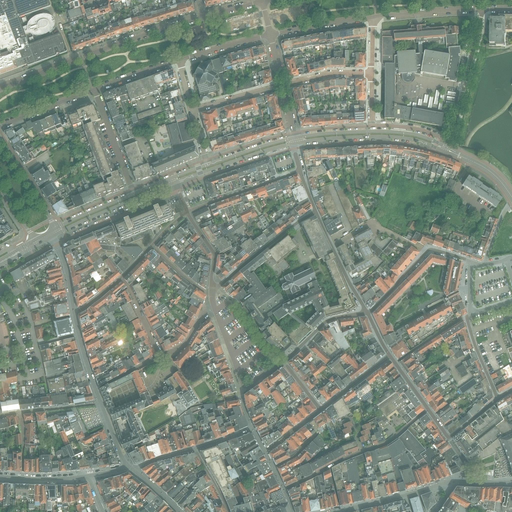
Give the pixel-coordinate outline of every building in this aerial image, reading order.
[(0,0),(0,50),(0,51),(6,49),(8,53),(0,56),(0,74),(27,65),(27,66),(56,56),(56,54),(59,53),(59,55),(67,52),(65,47),(64,44),(63,41),(63,42),(60,34),(53,36),(53,37),(53,36),(49,37),(50,38),(49,38),(42,40),(41,36),(44,35),(46,34),(49,32),(51,30),(53,28),(54,27),(54,25),(55,24),(55,22),(55,21),(53,22),(53,20),(54,20),(54,19),(53,18),(51,17),(50,16),(48,15),(45,15),(43,15),(40,15),(37,16),(34,18),(33,13),(39,11),(39,10),(40,10),(43,9),(50,7),(50,6),(47,0),(11,0),(8,1),(8,0),(7,0),(0,0)] [(83,6),(80,0),(79,0),(69,4),(70,7),(69,8),(69,9),(65,10),(66,12),(68,12),(83,6)] [(117,8),(114,0),(107,0),(109,3),(110,5),(113,4),(115,9),(117,8)] [(180,0),(181,4),(180,4),(177,5),(179,15),(180,15),(182,15),(182,14),(184,13),(187,12),(184,1),(183,0),(180,0)] [(194,11),(190,0),(187,0),(188,0),(184,1),(187,12),(188,12),(189,13),(191,12),(191,11),(194,11)] [(177,5),(175,1),(173,1),(173,4),(170,5),(173,17),(174,17),(175,17),(176,16),(179,15),(177,5)] [(149,8),(147,2),(145,3),(147,13),(143,14),(146,25),(148,25),(149,25),(150,25),(150,24),(153,23),(150,12),(149,8)] [(170,5),(168,2),(166,2),(167,8),(166,7),(163,8),(166,19),(167,19),(168,19),(169,19),(169,18),(173,17),(170,5)] [(110,5),(109,3),(103,5),(106,14),(109,13),(109,14),(110,14),(111,17),(113,16),(112,13),(110,5)] [(106,14),(103,5),(97,7),(102,20),(104,20),(103,17),(103,16),(103,15),(106,14)] [(142,10),(140,5),(138,6),(140,11),(140,13),(141,13),(141,14),(137,16),(140,27),(141,27),(142,27),(144,27),(144,26),(146,25),(143,14),(142,10)] [(161,11),(157,12),(160,21),(161,21),(162,21),(163,21),(163,20),(166,19),(163,8),(162,5),(159,6),(161,11)] [(85,11),(83,6),(68,12),(68,13),(67,14),(69,18),(67,18),(69,24),(70,24),(79,21),(79,19),(81,19),(83,18),(86,17),(85,11)] [(102,20),(97,7),(91,9),(94,18),(97,17),(98,18),(99,21),(102,20)] [(94,18),(91,9),(85,11),(86,17),(83,18),(85,22),(90,25),(91,23),(91,21),(91,19),(94,18)] [(154,10),(150,12),(153,23),(154,23),(155,23),(156,23),(157,22),(160,21),(157,12),(156,9),(154,9),(154,10)] [(132,11),(134,17),(130,18),(134,29),(135,29),(136,30),(137,29),(138,28),(140,27),(137,16),(135,10),(132,11)] [(128,20),(124,21),(128,31),(129,32),(131,31),(131,30),(134,29),(130,18),(129,15),(127,16),(128,20)] [(511,18),(506,18),(506,16),(499,16),(499,18),(493,18),(493,19),(490,19),(490,27),(491,27),(491,30),(490,30),(490,43),(489,43),(489,46),(505,46),(505,31),(511,31),(511,18)] [(123,21),(118,23),(121,33),(122,33),(123,34),(124,33),(124,32),(128,31),(124,21),(123,18),(121,18),(122,21),(123,20),(123,21)] [(107,28),(103,29),(106,38),(107,38),(108,39),(109,38),(111,37),(115,36),(111,22),(110,21),(107,22),(109,27),(107,28)] [(113,25),(112,22),(111,22),(115,36),(115,35),(116,36),(118,35),(121,33),(118,23),(113,25)] [(458,34),(458,29),(457,29),(457,27),(452,27),(449,27),(443,27),(442,27),(442,28),(426,29),(425,25),(423,25),(420,25),(419,26),(417,27),(416,25),(411,26),(411,30),(395,31),(394,31),(382,32),(382,64),(384,64),(384,119),(394,119),(394,118),(441,127),(443,114),(406,107),(396,105),(394,105),(394,70),(396,70),(396,71),(398,71),(398,74),(402,74),(402,76),(403,78),(403,79),(404,81),(405,81),(406,82),(407,82),(408,82),(409,82),(410,81),(411,80),(412,79),(412,78),(412,76),(412,75),(412,73),(414,73),(414,74),(420,75),(421,73),(445,77),(445,79),(448,79),(448,81),(456,82),(460,57),(458,57),(458,55),(460,55),(459,47),(458,47),(457,34),(458,34)] [(92,33),(88,35),(91,44),(92,44),(93,44),(94,44),(95,43),(98,42),(95,32),(93,27),(90,29),(92,33)] [(366,39),(366,27),(362,28),(361,28),(360,27),(359,28),(359,29),(358,29),(359,40),(360,40),(366,39)] [(352,29),(351,30),(353,41),(357,40),(358,43),(360,42),(360,40),(359,40),(358,29),(355,29),(354,29),(354,28),(353,29),(352,29)] [(106,38),(103,29),(95,32),(98,42),(99,41),(99,42),(101,41),(106,38)] [(86,36),(82,37),(85,46),(86,46),(87,46),(88,46),(89,45),(91,44),(88,35),(87,30),(84,31),(86,36)] [(339,31),(338,31),(340,43),(346,42),(345,31),(342,31),(341,30),(340,30),(340,31),(339,31)] [(334,32),(331,32),(333,44),(340,43),(338,31),(337,32),(336,31),(335,31),(334,32)] [(79,38),(76,39),(79,49),(80,48),(81,49),(82,48),(82,47),(85,46),(82,37),(80,32),(78,33),(79,38)] [(329,32),(328,33),(324,34),(326,45),(326,48),(329,48),(329,46),(328,46),(328,45),(333,44),(331,32),(330,32),(329,32)] [(74,34),(73,33),(71,34),(72,37),(68,38),(70,41),(73,51),(74,51),(76,50),(79,49),(76,39),(74,34)] [(320,34),(317,35),(319,46),(326,45),(324,34),(323,34),(323,33),(322,33),(321,34),(320,34)] [(313,35),(310,36),(312,46),(314,46),(314,47),(319,47),(319,46),(317,35),(316,35),(316,34),(313,34),(313,35)] [(306,37),(304,37),(305,47),(308,47),(308,48),(313,48),(312,46),(310,36),(309,35),(307,36),(306,37)] [(300,38),(297,38),(299,49),(301,48),(301,50),(306,49),(305,47),(304,37),(303,37),(302,36),(300,37),(300,38)] [(291,39),(291,40),(293,51),(297,51),(297,49),(299,49),(297,38),(295,39),(293,38),(291,39)] [(287,40),(284,41),(282,41),(281,43),(283,53),(293,51),(291,40),(290,40),(289,39),(287,39),(287,40)] [(257,47),(260,58),(264,57),(265,62),(268,61),(264,47),(263,46),(261,47),(260,46),(258,47),(257,47)] [(253,48),(250,49),(254,63),(253,63),(254,66),(258,65),(257,61),(260,60),(260,58),(257,47),(256,48),(255,47),(254,48),(253,48)] [(254,63),(250,49),(249,50),(248,49),(247,50),(246,50),(243,51),(246,63),(247,66),(249,65),(248,62),(249,62),(250,64),(253,63),(254,63)] [(246,63),(243,51),(242,51),(241,51),(240,52),(239,52),(236,53),(240,68),(242,68),(241,64),(246,63)] [(240,68),(236,53),(232,54),(231,54),(230,54),(229,55),(228,55),(232,67),(237,66),(237,69),(240,68)] [(232,67),(228,55),(227,55),(226,55),(225,55),(224,56),(219,57),(220,58),(223,69),(224,71),(227,70),(227,68),(232,67)] [(294,57),(289,58),(285,59),(286,65),(296,63),(301,62),(306,61),(305,58),(301,59),(295,60),(294,57)] [(223,69),(220,58),(215,60),(215,59),(214,59),(214,60),(212,61),(212,60),(211,60),(211,61),(204,63),(202,62),(202,61),(200,62),(199,64),(200,65),(194,74),(193,74),(192,76),(193,78),(193,77),(195,78),(197,86),(196,86),(196,87),(197,87),(198,87),(198,89),(197,89),(198,90),(201,101),(212,98),(211,94),(214,93),(214,92),(218,91),(219,89),(218,86),(215,85),(216,83),(216,84),(218,79),(217,79),(219,75),(219,74),(224,72),(224,71),(223,69)] [(309,62),(308,58),(305,59),(305,58),(306,61),(309,73),(314,72),(312,61),(309,62)] [(314,58),(311,59),(312,61),(314,72),(320,70),(318,62),(316,63),(314,58)] [(296,66),(296,63),(286,65),(288,72),(297,69),(302,68),(301,65),(296,66)] [(173,70),(166,72),(171,88),(172,92),(173,91),(175,91),(173,86),(173,84),(177,83),(176,81),(175,74),(174,71),(173,70)] [(271,76),(270,70),(264,71),(258,73),(256,74),(252,75),(252,76),(255,76),(256,77),(261,75),(262,78),(271,76)] [(171,88),(166,72),(160,74),(163,84),(166,83),(168,89),(171,88)] [(163,84),(160,74),(153,77),(158,91),(158,92),(161,91),(159,85),(163,84)] [(260,82),(261,85),(272,82),(273,81),(271,76),(262,78),(263,82),(260,82)] [(158,91),(153,77),(143,80),(145,85),(148,95),(158,91)] [(143,80),(133,83),(138,98),(148,95),(143,80)] [(325,90),(323,82),(317,83),(320,93),(320,97),(323,96),(326,95),(325,90)] [(125,86),(128,94),(130,101),(138,98),(133,83),(125,86)] [(320,93),(317,83),(311,85),(312,86),(314,94),(315,98),(318,97),(317,94),(320,93)] [(312,86),(311,85),(293,89),(292,90),(293,95),(303,93),(303,89),(308,88),(307,87),(312,86)] [(128,94),(125,86),(123,87),(119,88),(124,102),(126,101),(124,96),(128,94)] [(124,102),(119,88),(115,90),(113,90),(115,97),(116,99),(119,97),(121,103),(125,114),(128,113),(127,111),(124,102)] [(451,89),(450,97),(458,99),(458,95),(456,95),(457,90),(451,89)] [(115,97),(113,90),(104,93),(103,95),(105,100),(110,99),(115,97)] [(169,99),(180,96),(180,95),(180,93),(179,93),(178,90),(175,91),(173,91),(172,92),(161,95),(162,98),(167,96),(168,100),(170,99),(169,99)] [(308,92),(303,93),(293,95),(295,101),(305,99),(304,95),(308,94),(308,92)] [(275,94),(264,97),(266,102),(267,102),(277,100),(276,95),(275,94)] [(172,105),(182,102),(181,101),(182,100),(181,99),(180,96),(169,99),(170,99),(170,101),(171,101),(172,105)] [(311,100),(311,98),(309,98),(305,99),(295,101),(296,107),(306,105),(305,101),(310,100),(311,100)] [(257,105),(255,99),(222,109),(220,109),(216,110),(201,114),(207,133),(213,131),(217,129),(216,124),(215,119),(218,118),(218,116),(220,116),(221,120),(223,126),(230,124),(228,118),(230,118),(251,112),(254,111),(258,110),(257,105)] [(277,100),(267,102),(268,105),(266,105),(267,108),(269,108),(278,105),(278,104),(278,103),(277,100)] [(116,105),(114,101),(110,102),(107,104),(109,111),(116,108),(115,105),(116,105)] [(359,111),(359,112),(365,112),(365,101),(359,101),(360,106),(354,106),(353,106),(353,109),(354,111),(359,111)] [(171,112),(183,108),(183,107),(183,106),(182,105),(182,102),(172,105),(171,105),(163,107),(164,110),(170,108),(171,112)] [(92,104),(84,107),(76,110),(81,123),(82,127),(95,122),(100,120),(97,112),(95,112),(92,104)] [(310,112),(310,110),(309,104),(306,105),(296,107),(298,116),(305,115),(304,114),(308,113),(310,113),(310,112)] [(278,107),(278,105),(269,108),(269,112),(267,112),(268,115),(270,114),(271,114),(280,112),(279,109),(279,108),(279,107),(278,107)] [(117,108),(116,108),(109,111),(112,118),(119,116),(118,112),(119,112),(117,108)] [(170,119),(178,116),(185,114),(183,108),(171,112),(168,112),(168,113),(169,115),(170,119)] [(81,123),(76,110),(67,113),(68,114),(66,115),(68,121),(70,120),(72,127),(81,123)] [(359,112),(359,111),(354,111),(355,123),(363,123),(364,123),(365,122),(365,121),(365,112),(359,112)] [(280,113),(280,112),(271,114),(272,117),(268,118),(269,121),(281,118),(281,116),(280,115),(281,115),(280,113)] [(57,114),(51,116),(56,129),(62,127),(62,126),(58,116),(57,114)] [(62,114),(58,116),(62,126),(66,125),(66,126),(68,125),(66,121),(68,121),(66,115),(64,115),(62,116),(62,114)] [(176,122),(177,123),(187,120),(185,114),(178,116),(170,119),(171,121),(175,120),(176,122)] [(121,115),(119,116),(112,118),(114,124),(115,124),(123,121),(121,115)] [(47,118),(45,119),(50,131),(56,129),(51,116),(51,117),(51,116),(50,116),(49,116),(48,116),(47,116),(47,117),(47,118)] [(50,131),(45,119),(39,121),(44,134),(50,131)] [(125,120),(123,121),(115,124),(116,126),(115,126),(115,127),(116,127),(116,128),(116,129),(117,129),(127,126),(125,120)] [(187,120),(177,123),(166,126),(171,144),(178,142),(179,144),(187,142),(187,144),(192,142),(192,140),(193,140),(187,120)] [(262,120),(259,121),(264,137),(269,135),(267,128),(267,125),(264,126),(262,120)] [(274,122),(275,124),(271,125),(271,127),(267,128),(269,135),(278,133),(284,131),(284,130),(282,120),(274,122)] [(33,123),(33,121),(20,126),(25,132),(33,127),(37,133),(38,132),(39,135),(44,134),(39,121),(35,123),(35,122),(33,123)] [(264,137),(259,121),(256,122),(257,126),(255,126),(255,129),(258,139),(264,137)] [(114,173),(110,162),(95,122),(82,127),(101,177),(114,173)] [(250,122),(248,123),(248,125),(253,140),(258,139),(255,129),(253,130),(251,124),(250,122)] [(239,127),(238,123),(235,124),(237,128),(241,144),(247,142),(243,130),(240,131),(239,127)] [(253,140),(248,125),(245,126),(246,129),(243,130),(247,142),(253,140)] [(25,132),(20,126),(12,129),(4,132),(4,134),(9,140),(20,134),(25,132)] [(129,132),(129,131),(127,126),(117,129),(118,132),(117,132),(118,133),(118,134),(118,135),(119,135),(129,132)] [(241,144),(237,128),(234,129),(235,133),(232,134),(236,146),(241,144)] [(227,136),(230,147),(236,146),(232,134),(229,135),(228,131),(227,129),(225,130),(226,133),(226,135),(227,136)] [(131,131),(129,131),(129,132),(119,135),(119,136),(119,137),(119,138),(120,138),(120,139),(121,138),(122,142),(130,139),(134,137),(133,135),(132,135),(131,131)] [(214,135),(213,131),(207,133),(212,151),(213,152),(219,151),(216,141),(214,135)] [(21,135),(20,134),(9,140),(13,147),(24,140),(22,137),(20,138),(19,136),(21,135)] [(230,147),(227,136),(221,138),(224,149),(230,147)] [(219,140),(216,141),(219,151),(224,149),(221,138),(218,139),(219,140)] [(26,144),(24,140),(13,147),(17,153),(28,146),(27,146),(25,147),(24,145),(26,144)] [(137,180),(138,182),(153,176),(151,171),(148,164),(143,166),(135,143),(124,147),(123,147),(124,150),(125,150),(126,153),(125,153),(126,156),(127,156),(128,159),(127,159),(128,162),(129,161),(130,164),(129,165),(131,167),(133,172),(133,173),(136,181),(137,180)] [(30,145),(28,146),(17,153),(21,159),(32,152),(30,149),(32,148),(30,145)] [(370,166),(369,146),(367,146),(363,147),(364,157),(364,158),(367,158),(367,165),(367,169),(371,169),(370,166)] [(386,146),(383,146),(383,166),(382,166),(382,168),(388,168),(388,165),(390,146),(386,146)] [(391,146),(390,146),(388,165),(390,165),(391,162),(394,162),(394,159),(396,159),(397,147),(395,147),(394,147),(394,146),(392,146),(392,147),(391,147),(391,146)] [(154,170),(151,171),(153,176),(198,157),(196,147),(191,149),(162,160),(159,162),(152,165),(151,165),(152,168),(153,168),(154,170)] [(356,147),(349,148),(350,157),(354,157),(354,168),(357,168),(357,161),(357,157),(356,147)] [(407,148),(403,147),(401,159),(404,160),(403,166),(403,169),(406,169),(407,166),(408,158),(410,148),(409,148),(409,149),(407,148)] [(350,157),(349,148),(346,148),(342,148),(343,158),(346,157),(347,168),(351,168),(350,157)] [(414,149),(410,148),(408,158),(411,159),(410,167),(413,168),(415,159),(414,159),(416,150),(414,150),(414,149)] [(326,155),(326,149),(320,150),(321,161),(327,160),(327,162),(322,164),(320,165),(320,167),(320,170),(321,170),(322,171),(322,174),(326,172),(329,171),(333,179),(338,177),(328,160),(326,155)] [(336,159),(335,149),(330,149),(330,150),(328,150),(328,149),(326,149),(326,155),(328,160),(332,160),(332,159),(336,159)] [(421,151),(416,150),(414,159),(415,159),(417,160),(416,169),(419,170),(421,161),(423,151),(423,152),(420,151),(421,151)] [(427,152),(423,151),(421,161),(424,162),(422,170),(425,171),(430,153),(429,153),(427,153),(427,152)] [(35,158),(32,152),(21,159),(25,165),(29,162),(35,158)] [(430,153),(425,171),(428,172),(430,164),(433,165),(436,155),(432,154),(430,154),(430,153)] [(436,155),(433,165),(431,175),(434,176),(437,166),(439,166),(439,167),(442,157),(438,156),(436,155)] [(443,157),(442,157),(439,167),(439,166),(435,178),(438,179),(439,175),(440,175),(442,168),(445,169),(449,159),(445,158),(442,157),(443,157)] [(269,159),(264,161),(267,170),(268,170),(267,169),(273,167),(271,160),(269,159)] [(455,162),(449,159),(445,169),(442,176),(445,177),(447,173),(451,174),(452,172),(453,170),(452,169),(455,162)] [(267,170),(264,161),(259,163),(262,172),(265,179),(266,179),(265,175),(266,175),(264,171),(267,170)] [(455,162),(452,169),(453,170),(458,172),(459,170),(461,165),(455,163),(455,162)] [(262,172),(259,163),(254,164),(257,173),(260,181),(262,180),(261,176),(260,172),(262,172)] [(257,173),(254,164),(247,167),(250,174),(254,173),(255,175),(254,176),(256,182),(260,181),(257,173)] [(46,166),(36,173),(32,176),(39,187),(43,184),(51,178),(53,181),(57,179),(55,176),(54,173),(50,176),(48,174),(50,173),(46,166)] [(270,176),(270,177),(274,176),(275,174),(273,167),(267,169),(268,170),(269,173),(266,174),(267,177),(270,176)] [(320,170),(320,167),(316,167),(313,168),(312,168),(312,171),(307,172),(308,178),(313,177),(315,176),(317,176),(318,176),(322,174),(322,171),(321,170),(320,170)] [(245,176),(242,168),(236,170),(239,179),(240,182),(242,187),(244,187),(241,177),(244,176),(245,176)] [(239,179),(236,170),(231,172),(236,189),(242,187),(240,182),(237,183),(236,180),(239,179)] [(102,182),(107,195),(112,193),(119,190),(124,188),(120,180),(122,179),(121,179),(120,175),(121,175),(119,171),(114,173),(101,177),(103,182),(102,182)] [(236,189),(231,172),(226,174),(229,182),(231,182),(232,186),(233,191),(236,189)] [(229,182),(226,174),(221,175),(224,184),(225,188),(227,193),(232,191),(230,187),(228,187),(226,183),(229,182)] [(224,184),(221,175),(216,177),(218,184),(219,188),(220,190),(221,195),(227,193),(225,188),(223,189),(223,188),(222,188),(221,185),(224,184)] [(293,176),(292,177),(295,185),(296,185),(296,186),(291,188),(292,190),(302,185),(298,176),(297,175),(293,177),(293,176)] [(218,184),(216,177),(206,180),(205,182),(207,188),(214,186),(214,184),(216,183),(217,184),(218,184)] [(295,185),(292,177),(287,179),(290,187),(291,188),(296,186),(296,185),(295,185)] [(316,189),(313,177),(308,178),(311,190),(316,189)] [(462,185),(479,197),(485,188),(481,185),(472,179),(468,177),(462,185)] [(86,183),(84,179),(82,180),(83,184),(85,190),(86,192),(90,202),(98,199),(92,186),(88,188),(86,183)] [(283,192),(279,181),(273,183),(276,193),(277,193),(277,196),(283,194),(283,192)] [(99,197),(100,198),(100,197),(101,197),(105,195),(105,196),(107,195),(102,182),(94,186),(98,198),(99,197)] [(53,183),(45,188),(41,190),(47,199),(52,195),(65,188),(64,186),(58,190),(53,183)] [(80,185),(79,183),(75,184),(76,187),(78,191),(84,205),(90,202),(86,192),(85,190),(82,191),(80,185)] [(68,185),(65,187),(66,190),(67,192),(58,198),(57,196),(54,198),(52,195),(47,199),(52,207),(62,201),(70,196),(68,193),(71,192),(68,185)] [(216,185),(214,186),(207,188),(208,193),(217,190),(220,190),(219,188),(217,189),(216,185)] [(308,198),(302,185),(292,190),(295,200),(297,199),(299,202),(308,198)] [(383,185),(379,196),(385,198),(388,186),(383,185)] [(267,196),(264,187),(259,188),(263,197),(263,198),(268,197),(268,196),(267,196)] [(488,190),(485,188),(479,197),(495,208),(501,199),(497,197),(498,196),(489,190),(488,190)] [(317,192),(316,189),(311,190),(313,198),(317,197),(318,197),(318,195),(321,194),(321,191),(317,192)] [(258,199),(255,190),(249,192),(253,201),(258,199)] [(72,195),(71,192),(68,193),(70,196),(72,202),(75,208),(84,205),(78,191),(73,193),(75,196),(74,197),(73,195),(72,195)] [(253,201),(249,192),(244,194),(247,203),(249,202),(249,203),(251,206),(253,204),(251,201),(253,201)] [(247,203),(244,194),(239,195),(242,203),(243,203),(244,205),(249,203),(249,202),(247,203)] [(323,198),(321,194),(318,195),(318,197),(317,197),(313,198),(315,203),(319,202),(320,201),(322,201),(321,198),(323,198)] [(242,203),(239,195),(234,197),(240,213),(243,212),(240,204),(242,203)] [(240,213),(234,197),(230,199),(232,206),(235,205),(238,214),(239,214),(240,213)] [(309,202),(308,198),(299,202),(297,203),(298,204),(302,207),(309,202)] [(232,206),(230,199),(225,200),(227,208),(230,215),(231,214),(231,213),(232,213),(231,210),(233,209),(232,206)] [(227,208),(225,200),(220,202),(224,213),(224,212),(226,212),(228,216),(230,220),(232,219),(230,215),(227,208)] [(66,207),(62,201),(52,207),(57,216),(75,208),(72,202),(70,203),(67,206),(66,207)] [(321,204),(320,201),(319,202),(315,203),(322,217),(324,222),(327,220),(329,219),(325,210),(321,204)] [(224,213),(220,202),(215,204),(218,211),(218,212),(219,214),(223,213),(223,214),(224,213)] [(312,208),(309,202),(302,207),(306,212),(312,208)] [(293,208),(290,203),(288,204),(292,211),(289,213),(290,214),(295,220),(300,217),(293,208)] [(218,211),(215,204),(209,206),(209,207),(213,215),(218,212),(218,211)] [(302,207),(298,204),(293,208),(300,217),(306,212),(302,207)] [(168,205),(168,207),(159,210),(157,206),(153,207),(155,212),(142,217),(147,229),(173,218),(168,205)] [(364,217),(359,207),(352,210),(359,225),(363,223),(362,220),(365,218),(364,217)] [(239,215),(245,226),(249,223),(247,220),(257,215),(252,208),(239,215)] [(0,240),(8,234),(11,232),(12,230),(10,227),(10,226),(5,218),(6,217),(5,216),(0,209),(0,240)] [(280,219),(275,213),(269,216),(271,219),(273,219),(272,217),(273,216),(274,217),(278,221),(274,223),(281,231),(286,227),(281,221),(280,219)] [(295,220),(290,214),(286,217),(291,224),(295,220)] [(261,332),(266,329),(266,330),(261,334),(265,341),(276,349),(279,351),(284,358),(299,345),(298,343),(312,330),(313,331),(323,321),(326,318),(349,313),(357,307),(352,299),(350,295),(335,258),(334,258),(333,254),(333,253),(315,216),(310,219),(309,219),(306,221),(301,223),(312,247),(311,247),(314,254),(315,253),(318,260),(324,257),(326,262),(325,262),(341,299),(338,300),(338,301),(327,305),(321,292),(323,291),(321,286),(319,288),(315,280),(316,279),(316,278),(315,278),(314,276),(315,276),(314,275),(315,275),(313,272),(312,272),(311,269),(312,269),(311,269),(311,268),(310,268),(310,269),(308,270),(307,270),(307,271),(305,272),(304,271),(303,268),(291,274),(285,277),(284,276),(283,277),(280,279),(282,285),(282,287),(283,290),(286,290),(290,299),(285,302),(282,297),(279,292),(276,294),(271,287),(266,290),(253,272),(264,262),(277,278),(290,267),(283,259),(297,247),(296,246),(298,244),(294,239),(291,240),(288,236),(269,251),(267,249),(239,272),(243,277),(248,282),(252,288),(247,292),(248,294),(246,295),(242,289),(242,290),(233,299),(237,301),(239,303),(240,302),(243,307),(245,306),(251,314),(250,315),(251,315),(249,316),(251,319),(252,318),(253,318),(254,318),(260,326),(258,328),(261,332)] [(147,229),(142,217),(130,222),(128,218),(123,220),(125,224),(118,227),(118,226),(116,227),(120,238),(121,239),(147,229)] [(291,224),(286,217),(281,221),(286,227),(291,224)] [(498,220),(489,217),(487,222),(496,225),(498,220)] [(330,218),(329,219),(327,220),(324,222),(326,227),(333,222),(338,220),(338,218),(333,221),(332,219),(332,220),(330,218)] [(338,220),(333,222),(326,227),(328,232),(335,228),(334,225),(339,222),(338,220)] [(260,221),(258,222),(261,226),(260,226),(264,231),(262,233),(262,234),(263,233),(268,241),(272,238),(264,227),(262,223),(260,221)] [(387,229),(386,229),(394,233),(398,235),(401,231),(401,230),(400,229),(403,225),(402,224),(397,221),(395,226),(390,224),(387,229)] [(407,227),(415,232),(419,225),(411,221),(407,227)] [(188,222),(187,222),(181,227),(187,234),(189,232),(192,236),(196,233),(188,222)] [(270,227),(267,222),(265,223),(266,225),(264,227),(272,238),(277,235),(270,227)] [(281,231),(274,223),(270,227),(277,235),(281,231)] [(215,226),(214,224),(212,225),(202,229),(201,229),(206,235),(214,231),(212,228),(215,227),(215,226)] [(224,224),(218,227),(216,229),(218,233),(217,233),(221,238),(223,237),(227,235),(231,233),(232,232),(234,231),(235,231),(231,226),(230,226),(226,229),(224,224)] [(342,224),(335,228),(328,232),(330,236),(345,228),(343,225),(342,224)] [(433,224),(431,231),(438,234),(441,227),(433,224)] [(98,231),(94,233),(97,239),(100,245),(119,246),(120,247),(121,239),(120,238),(118,239),(115,230),(113,225),(98,231)] [(177,230),(184,237),(187,234),(181,227),(180,227),(177,230)] [(374,238),(370,229),(365,232),(365,233),(363,235),(362,234),(362,235),(359,236),(359,235),(354,238),(357,245),(356,246),(355,248),(356,251),(358,250),(360,253),(361,255),(361,256),(362,255),(363,257),(362,257),(364,261),(368,259),(372,257),(364,243),(361,244),(361,243),(371,238),(372,239),(374,238)] [(184,237),(177,230),(172,234),(179,241),(184,237)] [(215,234),(214,231),(206,235),(208,239),(215,234)] [(416,232),(414,235),(409,233),(406,238),(404,237),(404,238),(415,244),(417,242),(421,235),(422,232),(420,231),(418,233),(416,232)] [(97,239),(94,233),(80,238),(81,238),(80,238),(80,239),(78,239),(78,240),(80,246),(85,244),(97,239)] [(175,238),(169,233),(166,235),(172,241),(171,242),(173,244),(174,242),(172,241),(175,238)] [(199,238),(196,233),(192,236),(187,241),(186,241),(190,245),(185,250),(187,252),(188,251),(191,248),(195,244),(194,243),(199,238)] [(221,238),(217,233),(215,234),(208,239),(211,244),(221,238)] [(237,243),(231,233),(227,235),(230,240),(231,239),(234,245),(237,243)] [(263,233),(262,234),(257,238),(263,245),(268,241),(263,233)] [(172,241),(166,235),(163,239),(165,240),(167,242),(169,244),(171,242),(172,241)] [(426,237),(421,235),(417,242),(424,246),(426,243),(432,245),(434,239),(426,236),(426,237)] [(436,235),(434,239),(432,245),(442,248),(444,242),(441,241),(443,238),(436,235)] [(452,235),(450,235),(448,241),(444,240),(444,242),(442,248),(447,250),(450,242),(452,235)] [(224,240),(223,237),(221,238),(211,244),(212,244),(214,246),(215,245),(215,247),(214,247),(215,247),(217,249),(217,248),(218,249),(217,250),(218,250),(219,251),(218,251),(219,254),(220,253),(221,254),(225,252),(225,251),(231,247),(230,244),(231,244),(231,243),(231,242),(230,242),(229,242),(226,238),(224,240)] [(240,246),(249,256),(255,251),(255,252),(258,249),(252,242),(250,239),(248,241),(246,239),(245,240),(243,238),(240,241),(242,243),(241,244),(242,245),(240,246)] [(263,245),(257,238),(256,238),(257,238),(252,242),(258,249),(263,245)] [(376,240),(374,238),(372,239),(367,245),(369,249),(370,248),(374,243),(376,240)] [(95,252),(98,250),(102,248),(100,245),(97,239),(85,244),(91,255),(95,252)] [(203,243),(200,239),(195,244),(191,248),(193,251),(194,251),(203,243)] [(456,240),(453,239),(452,242),(450,242),(447,250),(451,252),(454,243),(454,244),(456,240)] [(80,246),(78,240),(65,245),(64,247),(64,252),(77,247),(80,246)] [(167,242),(165,240),(163,242),(161,241),(156,247),(159,250),(167,242)] [(489,244),(480,240),(478,245),(480,246),(487,248),(489,244)] [(392,241),(387,246),(392,250),(397,245),(392,241)] [(460,242),(458,241),(457,244),(454,244),(454,243),(451,252),(457,253),(460,243),(460,242)] [(169,244),(167,242),(159,250),(165,255),(170,250),(166,247),(169,244)] [(206,247),(203,243),(194,251),(196,255),(206,247)] [(374,243),(370,248),(374,252),(378,247),(374,243)] [(82,257),(83,260),(84,260),(91,255),(85,244),(80,246),(85,255),(82,257)] [(347,251),(344,244),(337,248),(340,254),(347,251)] [(470,245),(469,244),(468,248),(464,247),(462,255),(466,257),(470,248),(469,247),(470,245)] [(119,246),(100,245),(102,248),(105,253),(108,251),(115,252),(117,254),(116,254),(122,260),(129,267),(135,261),(128,254),(119,246)] [(85,255),(80,246),(77,247),(64,252),(65,252),(65,253),(65,256),(65,257),(67,260),(67,261),(68,263),(68,264),(78,259),(82,257),(85,255)] [(126,247),(120,247),(119,246),(128,254),(135,261),(143,251),(139,247),(126,247)] [(249,256),(240,246),(242,249),(239,251),(236,247),(234,248),(238,254),(239,253),(245,260),(249,256)] [(382,252),(387,256),(392,250),(387,246),(383,251),(382,252)] [(210,253),(206,247),(196,255),(198,256),(200,256),(203,258),(205,256),(206,257),(210,254),(210,253)] [(374,254),(378,257),(382,252),(383,251),(378,247),(374,252),(375,253),(374,254)] [(419,253),(411,247),(406,252),(414,259),(419,253)] [(474,248),(474,250),(471,258),(481,262),(482,261),(483,258),(479,256),(477,256),(475,255),(476,253),(475,253),(477,250),(477,249),(474,248)] [(174,253),(170,249),(170,250),(165,255),(169,259),(174,253)] [(54,251),(52,251),(45,254),(50,262),(51,264),(54,263),(59,261),(54,251)] [(350,257),(347,251),(340,254),(343,261),(350,257)] [(100,259),(95,252),(91,255),(93,259),(95,262),(100,259)] [(151,252),(148,255),(145,258),(150,262),(147,265),(150,267),(159,257),(153,252),(151,252)] [(414,259),(406,252),(401,258),(408,265),(414,259)] [(179,257),(174,253),(169,259),(173,263),(179,257)] [(227,256),(231,260),(237,267),(240,264),(235,257),(231,253),(227,256)] [(239,253),(238,254),(235,257),(240,264),(245,260),(239,253)] [(50,262),(45,254),(40,257),(44,265),(47,264),(50,270),(52,269),(52,267),(51,264),(50,262)] [(212,256),(210,254),(206,257),(205,256),(203,258),(200,256),(198,261),(204,264),(210,266),(211,261),(212,256)] [(374,254),(373,256),(373,257),(371,258),(354,267),(356,270),(355,270),(357,273),(358,274),(373,266),(373,268),(376,265),(377,267),(382,261),(378,257),(374,254)] [(91,255),(84,260),(83,260),(70,269),(71,274),(80,270),(87,267),(85,264),(93,259),(91,255)] [(217,255),(216,266),(215,267),(220,268),(221,267),(222,268),(223,267),(222,265),(220,265),(221,261),(224,261),(224,260),(225,256),(222,255),(217,255)] [(402,284),(401,285),(400,285),(400,286),(372,314),(383,337),(393,332),(390,325),(386,327),(383,321),(380,316),(401,295),(402,294),(403,293),(410,285),(428,267),(433,263),(445,266),(445,265),(446,265),(446,264),(445,263),(446,261),(445,260),(445,258),(430,255),(402,283),(402,284)] [(122,273),(117,265),(110,256),(108,258),(117,271),(120,276),(122,273)] [(45,267),(44,265),(40,257),(35,260),(40,268),(41,270),(45,267)] [(83,260),(82,257),(78,259),(68,264),(70,269),(83,260)] [(118,259),(117,257),(116,258),(125,270),(129,267),(122,260),(121,261),(119,258),(118,259)] [(163,261),(159,257),(150,267),(148,269),(151,271),(152,272),(156,269),(163,261)] [(183,261),(179,257),(173,263),(177,267),(183,261)] [(354,263),(350,257),(343,261),(347,267),(352,264),(354,263)] [(104,261),(113,274),(117,271),(108,258),(104,261)] [(125,270),(116,258),(114,260),(118,265),(117,265),(122,273),(125,270)] [(150,262),(145,258),(139,264),(144,268),(145,267),(148,269),(150,267),(147,265),(150,262)] [(408,265),(401,258),(396,264),(403,271),(408,265)] [(95,262),(93,259),(85,264),(87,267),(80,270),(71,274),(72,279),(95,267),(95,266),(94,263),(95,262)] [(40,268),(35,260),(30,262),(35,272),(38,276),(39,278),(39,277),(41,276),(37,269),(40,268)] [(196,261),(195,260),(194,262),(196,263),(195,265),(199,267),(202,268),(201,270),(203,271),(209,273),(210,266),(204,264),(198,261),(197,261),(196,261)] [(237,267),(231,260),(227,263),(233,270),(237,267)] [(442,291),(445,297),(457,291),(463,264),(458,262),(457,263),(457,264),(454,263),(455,261),(449,260),(448,266),(447,270),(443,269),(440,284),(444,285),(442,291)] [(168,266),(163,261),(156,269),(164,276),(164,275),(170,268),(168,266)] [(187,265),(183,261),(177,267),(182,270),(187,265)] [(35,272),(30,262),(26,265),(30,273),(33,277),(34,279),(39,278),(38,276),(36,277),(34,272),(33,273),(32,272),(34,271),(35,272)] [(233,270),(227,263),(223,267),(229,273),(233,270)] [(144,268),(139,264),(130,273),(135,279),(137,277),(140,280),(141,280),(143,282),(148,278),(145,275),(146,275),(143,272),(145,269),(144,269),(144,268)] [(190,266),(187,264),(187,265),(182,270),(184,273),(190,266)] [(347,267),(345,267),(349,274),(351,272),(353,275),(357,273),(355,270),(356,270),(354,267),(352,264),(347,267)] [(403,271),(396,264),(390,270),(393,273),(398,277),(403,271)] [(30,273),(26,265),(20,268),(24,277),(27,282),(31,281),(29,278),(28,278),(27,275),(30,273)] [(62,272),(61,266),(55,268),(52,269),(50,270),(47,271),(46,271),(47,274),(48,273),(48,275),(62,272)] [(99,270),(96,266),(95,266),(95,267),(72,279),(73,283),(73,287),(82,283),(85,283),(86,282),(87,283),(92,281),(89,275),(99,270)] [(194,267),(193,266),(192,268),(190,266),(184,273),(187,275),(193,269),(194,268),(193,268),(194,267)] [(390,270),(385,266),(383,268),(388,272),(386,274),(394,284),(398,277),(393,273),(390,270)] [(199,267),(198,269),(196,272),(195,274),(192,280),(196,283),(199,279),(198,279),(199,277),(199,278),(201,273),(201,270),(202,268),(199,267)] [(217,275),(221,280),(229,273),(223,267),(222,268),(221,267),(220,268),(222,271),(217,275)] [(24,277),(20,268),(10,273),(15,282),(24,277)] [(176,273),(170,268),(164,275),(168,278),(165,280),(164,279),(164,280),(161,278),(160,279),(164,283),(166,285),(167,285),(169,282),(170,280),(171,279),(176,273)] [(193,269),(187,275),(191,279),(192,280),(195,274),(196,272),(193,269)] [(117,271),(113,274),(107,279),(111,283),(112,282),(120,276),(117,271)] [(62,275),(62,272),(48,275),(45,275),(45,276),(46,278),(42,279),(42,281),(47,280),(54,278),(54,277),(62,275)] [(243,277),(239,272),(231,279),(234,283),(235,283),(240,279),(241,279),(243,277)] [(386,274),(384,272),(382,274),(386,279),(383,281),(389,289),(394,284),(386,274)] [(135,279),(130,273),(124,279),(129,285),(130,285),(133,283),(132,282),(135,279)] [(182,279),(176,273),(171,279),(178,284),(182,279)] [(203,273),(201,273),(199,278),(199,277),(198,279),(199,279),(196,283),(200,286),(205,289),(206,289),(208,278),(202,276),(203,273)] [(63,280),(62,275),(54,277),(54,278),(47,280),(49,286),(54,284),(54,286),(57,286),(56,283),(63,280)] [(382,280),(380,277),(374,283),(380,290),(384,294),(389,289),(383,281),(382,280)] [(190,284),(182,279),(178,284),(177,286),(176,286),(184,292),(186,289),(190,284)] [(234,283),(231,279),(226,284),(229,287),(234,283)] [(64,285),(63,280),(56,283),(57,286),(54,286),(54,284),(49,286),(41,288),(42,291),(45,290),(50,289),(54,288),(57,287),(64,285)] [(122,281),(118,285),(124,292),(126,290),(124,289),(126,287),(122,281)] [(86,282),(85,283),(82,283),(73,287),(75,294),(85,288),(84,286),(86,284),(87,283),(86,282)] [(103,282),(99,286),(96,288),(99,293),(107,287),(103,282)] [(371,288),(367,282),(361,287),(359,283),(355,286),(361,296),(371,288)] [(134,286),(133,283),(130,285),(133,292),(141,288),(140,285),(139,283),(134,286)] [(235,283),(234,283),(229,287),(226,284),(225,285),(222,288),(226,292),(233,287),(232,286),(235,283)] [(196,289),(190,284),(186,289),(187,290),(191,292),(193,294),(196,289)] [(65,289),(64,285),(57,287),(54,288),(50,289),(51,293),(58,291),(65,289)] [(124,292),(118,285),(114,288),(118,294),(120,292),(122,294),(124,292)] [(239,287),(237,285),(233,287),(226,292),(229,296),(239,287)] [(242,290),(239,287),(229,296),(233,299),(242,290)] [(85,289),(85,288),(75,294),(76,299),(85,295),(85,294),(88,292),(87,290),(87,291),(86,288),(85,289)] [(118,294),(114,288),(110,291),(116,299),(118,297),(117,295),(118,294)] [(143,290),(141,288),(133,292),(135,297),(148,290),(147,288),(143,290)] [(376,294),(371,288),(361,296),(365,303),(370,299),(374,295),(376,297),(377,296),(379,295),(377,293),(376,294)] [(66,294),(65,289),(58,291),(51,293),(52,297),(54,297),(54,301),(58,301),(57,299),(56,300),(56,298),(59,297),(59,295),(66,294)] [(186,289),(184,292),(183,294),(182,295),(186,298),(191,300),(192,298),(202,305),(204,301),(193,294),(191,292),(188,295),(185,293),(187,290),(186,289)] [(206,296),(196,289),(193,294),(204,301),(206,296)] [(91,293),(89,290),(87,290),(88,292),(85,294),(85,295),(76,299),(77,308),(82,305),(88,301),(94,296),(91,293)] [(129,295),(126,290),(124,292),(122,294),(120,296),(120,297),(118,299),(118,300),(116,301),(117,303),(120,302),(129,295)] [(149,293),(148,290),(135,297),(138,302),(147,297),(145,295),(149,293)] [(160,290),(155,293),(158,299),(163,296),(160,290)] [(116,299),(110,291),(108,293),(114,301),(115,300),(116,299)] [(458,291),(457,291),(445,297),(446,297),(447,296),(448,299),(447,300),(447,299),(449,304),(450,304),(451,306),(452,305),(453,306),(462,302),(461,298),(460,299),(460,297),(459,295),(457,291),(458,291)] [(114,301),(108,293),(102,298),(106,303),(107,305),(105,307),(108,314),(112,312),(114,310),(120,307),(118,305),(117,303),(116,301),(115,300),(114,301)] [(132,301),(129,295),(120,302),(117,303),(118,305),(121,304),(123,302),(125,305),(130,302),(132,301)] [(379,300),(376,297),(374,295),(370,299),(374,304),(379,300)] [(149,302),(147,297),(138,302),(140,306),(149,302)] [(192,298),(191,300),(189,303),(192,305),(200,311),(202,305),(192,298)] [(153,299),(149,302),(140,306),(142,310),(151,306),(154,304),(155,304),(153,299)] [(374,304),(370,299),(365,303),(368,307),(368,308),(370,308),(374,304)] [(133,307),(130,302),(125,305),(122,306),(124,311),(133,307)] [(465,309),(462,302),(453,306),(453,307),(451,308),(452,310),(456,308),(457,312),(464,309),(465,309)] [(70,316),(67,303),(58,305),(56,305),(54,306),(54,311),(56,319),(69,316),(70,316)] [(157,309),(154,304),(151,306),(142,310),(147,318),(156,314),(161,310),(159,307),(157,309)] [(447,304),(404,327),(406,332),(410,339),(410,340),(418,335),(420,339),(434,330),(434,329),(434,330),(433,329),(447,320),(446,320),(446,319),(454,314),(453,314),(447,304)] [(200,311),(192,305),(188,311),(197,317),(200,311)] [(87,309),(80,314),(78,315),(81,330),(104,316),(108,314),(105,307),(99,310),(96,312),(93,314),(89,308),(88,309),(87,309)] [(135,312),(133,307),(124,311),(127,316),(135,312)] [(169,311),(166,307),(161,310),(156,314),(147,318),(149,323),(161,316),(163,315),(163,314),(169,311)] [(467,313),(465,309),(464,309),(457,312),(454,314),(457,320),(467,313)] [(185,314),(189,317),(195,321),(197,317),(188,311),(187,310),(185,314)] [(38,312),(32,313),(34,322),(40,320),(38,312)] [(113,315),(112,312),(108,314),(104,316),(108,323),(113,330),(119,327),(113,315)] [(138,317),(135,312),(127,316),(129,321),(138,317)] [(108,323),(104,316),(81,330),(83,337),(95,330),(97,329),(108,323)] [(164,320),(163,319),(161,316),(149,323),(151,327),(164,320)] [(195,321),(189,317),(185,325),(191,329),(195,321)] [(366,317),(359,318),(362,327),(368,324),(366,317)] [(54,322),(57,338),(73,334),(73,335),(74,335),(73,334),(74,334),(74,333),(73,333),(72,328),(73,328),(72,324),(71,324),(70,320),(71,320),(70,319),(70,318),(70,319),(70,318),(70,319),(54,322)] [(213,325),(210,319),(208,320),(205,323),(203,324),(201,325),(205,331),(213,325)] [(166,323),(164,320),(151,327),(153,331),(162,326),(165,324),(166,323)] [(342,333),(337,320),(330,323),(328,324),(330,328),(331,329),(333,327),(334,329),(337,335),(342,333)] [(456,325),(440,335),(443,340),(445,342),(447,341),(448,343),(449,344),(452,343),(450,339),(457,335),(466,329),(464,323),(461,321),(456,325)] [(181,322),(178,327),(188,334),(191,329),(185,325),(181,322)] [(370,329),(368,324),(362,327),(363,331),(360,332),(362,336),(363,339),(367,337),(372,334),(372,333),(370,329)] [(205,331),(201,325),(196,332),(200,335),(200,337),(202,339),(204,337),(202,335),(203,335),(202,333),(205,331)] [(215,331),(213,325),(205,331),(202,333),(203,335),(202,335),(204,337),(215,331)] [(42,326),(36,328),(35,328),(38,340),(44,338),(42,326)] [(144,330),(142,326),(135,330),(133,331),(134,331),(132,332),(134,336),(137,334),(144,330)] [(165,330),(162,326),(153,331),(156,336),(165,330)] [(188,334),(178,327),(176,330),(180,333),(180,334),(186,338),(188,334)] [(331,329),(330,328),(327,330),(331,335),(332,336),(343,353),(344,352),(350,348),(344,337),(342,333),(337,335),(334,329),(333,327),(331,329)] [(406,332),(404,327),(393,333),(393,332),(383,337),(387,345),(399,337),(400,337),(406,332)] [(354,328),(342,333),(344,337),(347,335),(347,336),(352,334),(351,334),(354,332),(355,330),(354,328)] [(107,333),(105,329),(99,332),(97,329),(95,330),(83,337),(85,343),(91,339),(93,340),(95,339),(95,337),(97,336),(98,338),(99,338),(102,336),(107,333)] [(322,329),(319,332),(330,343),(334,340),(327,330),(326,329),(325,331),(322,329)] [(459,339),(468,335),(466,329),(457,335),(459,339)] [(167,330),(165,331),(165,330),(156,336),(158,340),(163,337),(169,334),(167,330)] [(173,333),(172,331),(170,334),(172,335),(175,338),(181,343),(186,338),(180,334),(177,332),(176,333),(177,333),(176,335),(173,333)] [(216,335),(215,331),(204,337),(202,339),(205,341),(207,340),(209,343),(218,339),(216,335)] [(200,335),(196,332),(193,337),(201,341),(199,344),(200,345),(205,341),(202,339),(200,337),(200,335)] [(443,340),(440,335),(435,338),(440,345),(444,343),(445,342),(443,340)] [(469,339),(468,335),(459,339),(458,339),(455,341),(456,342),(454,344),(455,346),(456,345),(459,343),(469,339)] [(122,341),(119,336),(105,344),(103,340),(99,341),(98,339),(85,345),(87,351),(94,348),(94,347),(99,345),(103,351),(113,346),(122,341)] [(74,338),(74,337),(74,338),(61,340),(61,341),(59,341),(60,343),(54,345),(55,347),(62,345),(75,342),(75,338),(74,338)] [(165,341),(163,337),(158,340),(164,351),(165,351),(170,349),(168,342),(170,341),(169,339),(165,341)] [(201,341),(193,337),(191,341),(195,344),(198,347),(200,345),(199,344),(201,341)] [(326,341),(322,337),(315,343),(320,348),(326,341)] [(403,342),(399,337),(387,345),(397,360),(399,359),(409,352),(403,342)] [(181,343),(175,338),(171,340),(170,338),(169,339),(170,341),(168,342),(170,349),(181,343)] [(440,345),(435,338),(431,341),(435,348),(440,345)] [(151,344),(148,339),(142,342),(141,342),(138,343),(138,344),(141,348),(144,347),(151,344)] [(220,346),(218,339),(209,343),(208,344),(210,350),(212,349),(220,346)] [(471,344),(469,339),(459,343),(456,345),(457,347),(460,346),(461,348),(460,348),(461,349),(466,346),(471,344)] [(188,346),(195,353),(196,352),(195,350),(197,349),(198,351),(201,349),(198,347),(195,344),(191,341),(188,346)] [(436,350),(435,348),(431,341),(426,344),(430,351),(431,353),(436,350)] [(77,349),(75,342),(62,345),(64,353),(77,349)] [(377,343),(370,346),(368,348),(370,352),(377,361),(385,355),(379,345),(377,343)] [(134,345),(136,349),(138,348),(145,360),(155,354),(155,352),(153,348),(146,352),(144,353),(141,348),(138,344),(134,345)] [(153,348),(151,344),(144,347),(141,348),(144,353),(146,352),(153,348)] [(430,351),(426,344),(421,347),(426,354),(428,353),(430,351)] [(94,348),(87,351),(89,358),(103,351),(99,345),(94,347),(94,348)] [(314,345),(310,349),(326,364),(330,360),(314,345)] [(115,349),(113,346),(103,351),(89,358),(91,364),(103,358),(104,358),(102,354),(107,351),(108,353),(115,349)] [(188,346),(185,348),(173,360),(172,361),(179,369),(180,369),(195,353),(188,346)] [(223,354),(220,346),(212,349),(210,350),(207,351),(208,352),(207,353),(208,357),(208,358),(209,360),(211,359),(211,358),(223,354)] [(426,354),(421,347),(417,350),(421,357),(426,354)] [(138,348),(136,349),(132,352),(134,356),(139,363),(145,360),(138,348)] [(454,355),(451,349),(446,352),(450,358),(454,355)] [(421,357),(417,350),(410,355),(412,356),(414,355),(414,357),(415,359),(418,359),(421,357)] [(312,356),(307,351),(303,355),(300,352),(297,355),(296,356),(302,362),(304,363),(305,364),(305,365),(306,365),(310,371),(311,373),(316,369),(319,374),(326,367),(322,363),(316,368),(312,363),(314,361),(311,357),(312,356)] [(348,356),(344,352),(343,353),(338,357),(338,356),(327,366),(331,369),(332,369),(338,364),(338,363),(342,361),(343,360),(344,360),(345,359),(345,358),(348,356)] [(377,361),(370,352),(362,358),(359,354),(355,357),(357,359),(360,363),(360,364),(361,364),(363,363),(368,369),(377,361)] [(133,356),(131,353),(128,354),(131,358),(135,366),(139,363),(134,356),(133,356)] [(478,360),(476,357),(474,353),(470,355),(471,359),(462,363),(463,365),(465,370),(469,368),(470,370),(473,367),(475,366),(473,362),(478,360)] [(47,381),(55,378),(63,377),(69,375),(83,372),(79,354),(68,357),(68,356),(67,357),(68,361),(63,362),(62,358),(52,361),(48,361),(43,363),(46,375),(46,376),(47,381)] [(225,359),(223,354),(211,358),(211,359),(213,362),(208,364),(208,366),(211,364),(225,359)] [(412,356),(410,355),(406,358),(399,363),(407,374),(418,367),(411,357),(412,356)] [(302,362),(296,356),(291,360),(293,363),(295,362),(297,361),(301,365),(304,363),(302,362)] [(349,356),(348,356),(345,358),(345,359),(358,376),(368,369),(363,363),(361,364),(360,364),(358,366),(352,358),(351,359),(349,356)] [(105,363),(103,358),(91,364),(93,371),(97,369),(104,366),(104,364),(105,363)] [(121,358),(118,359),(117,360),(114,362),(113,361),(113,362),(115,365),(120,375),(127,371),(122,362),(121,358)] [(135,366),(131,358),(126,361),(126,360),(122,362),(127,371),(135,366)] [(227,364),(225,359),(211,364),(208,366),(206,367),(207,367),(209,372),(215,368),(227,364)] [(358,376),(345,359),(344,360),(349,367),(344,371),(352,382),(358,376)] [(293,363),(291,360),(288,363),(296,373),(306,365),(305,365),(305,364),(304,363),(301,365),(297,361),(295,362),(293,363)] [(389,361),(380,368),(383,373),(384,372),(393,366),(389,361)] [(115,365),(113,362),(107,364),(104,366),(97,369),(93,371),(95,377),(114,366),(115,365)] [(229,368),(227,364),(215,368),(209,372),(209,373),(211,375),(217,372),(229,368)] [(352,382),(344,371),(338,364),(332,369),(341,381),(345,387),(352,382)] [(120,375),(115,365),(114,366),(115,369),(109,373),(110,376),(112,379),(120,375)] [(296,373),(303,382),(308,378),(305,374),(310,371),(306,365),(296,373)] [(425,372),(423,369),(420,365),(418,367),(407,374),(412,381),(423,373),(425,372)] [(465,370),(463,365),(456,369),(462,378),(468,374),(465,370)] [(482,369),(480,365),(475,367),(476,369),(474,370),(475,373),(475,374),(478,373),(477,371),(482,369)] [(115,369),(114,366),(95,377),(96,379),(97,383),(102,381),(110,376),(109,373),(115,369)] [(393,367),(393,366),(384,372),(383,373),(387,379),(388,378),(391,375),(390,374),(396,370),(393,367)] [(433,366),(425,372),(423,373),(412,381),(416,386),(421,382),(423,385),(424,384),(427,381),(423,376),(426,374),(427,375),(434,369),(433,366)] [(283,367),(280,369),(277,371),(281,377),(280,378),(281,379),(280,379),(279,380),(280,381),(281,380),(283,383),(291,377),(283,367)] [(442,369),(438,373),(437,373),(440,377),(449,372),(446,367),(442,369)] [(230,372),(229,368),(217,372),(211,375),(213,379),(215,379),(220,376),(220,375),(222,375),(230,372)] [(383,373),(380,368),(375,372),(382,383),(383,383),(386,387),(388,385),(387,382),(389,381),(388,378),(387,379),(383,373)] [(511,385),(511,381),(504,368),(503,369),(506,375),(503,377),(506,382),(509,387),(511,385)] [(341,381),(332,369),(331,369),(330,370),(333,374),(335,375),(331,378),(328,380),(330,382),(332,384),(334,382),(340,390),(345,387),(341,381)] [(396,371),(396,370),(390,374),(391,375),(388,378),(389,381),(391,384),(400,377),(396,371)] [(130,374),(118,380),(100,389),(103,398),(105,401),(105,402),(107,406),(109,411),(109,412),(110,416),(113,421),(117,433),(120,442),(119,442),(123,450),(125,449),(127,453),(134,449),(132,445),(140,441),(142,445),(144,444),(145,444),(147,442),(145,436),(143,437),(134,416),(139,414),(138,411),(145,409),(153,405),(160,402),(164,399),(167,398),(176,393),(168,380),(170,378),(167,379),(167,380),(165,381),(168,386),(169,388),(167,389),(165,387),(164,388),(164,387),(163,388),(163,389),(164,390),(164,391),(156,395),(158,399),(157,400),(157,399),(151,402),(150,397),(147,392),(147,390),(146,389),(145,387),(144,387),(143,385),(145,385),(142,378),(141,379),(139,374),(138,374),(137,372),(137,371),(130,374)] [(181,390),(182,392),(177,395),(179,398),(180,399),(180,400),(178,401),(177,401),(175,402),(174,402),(172,403),(174,407),(175,407),(176,407),(176,408),(177,411),(177,412),(177,413),(177,414),(178,417),(188,411),(186,409),(199,401),(197,398),(191,390),(189,387),(178,371),(172,375),(173,376),(172,376),(172,377),(173,376),(181,389),(181,390)] [(281,377),(277,371),(273,374),(278,380),(280,378),(281,377)] [(17,382),(17,380),(16,372),(0,375),(0,401),(0,402),(2,413),(19,410),(18,400),(15,400),(12,400),(12,399),(13,398),(12,397),(11,396),(10,396),(8,384),(17,382)] [(83,372),(69,375),(70,381),(85,377),(85,376),(84,372),(83,372)] [(382,383),(375,372),(371,376),(377,386),(377,387),(377,388),(378,392),(382,390),(379,385),(382,383)] [(278,380),(273,374),(267,378),(273,386),(276,384),(275,383),(278,380)] [(70,381),(69,375),(63,377),(65,387),(76,384),(87,382),(87,381),(85,377),(70,381)] [(112,379),(110,376),(102,381),(97,383),(98,386),(100,386),(104,384),(107,382),(112,379)] [(377,386),(371,376),(365,380),(372,389),(374,387),(374,388),(376,393),(377,393),(378,392),(377,388),(377,387),(377,386)] [(65,387),(63,377),(55,378),(47,381),(50,393),(50,395),(53,406),(53,407),(53,406),(57,406),(61,406),(61,405),(68,404),(68,405),(66,396),(66,394),(66,390),(65,387)] [(293,380),(291,377),(283,383),(276,388),(277,389),(277,390),(280,394),(290,387),(288,384),(290,382),(291,383),(294,381),(293,380)] [(317,380),(316,379),(315,377),(310,381),(308,378),(303,382),(310,391),(315,387),(314,385),(312,383),(317,380)] [(405,384),(400,377),(391,384),(389,385),(393,390),(389,393),(387,392),(384,394),(384,396),(382,397),(384,400),(395,392),(405,384)] [(506,382),(503,377),(501,378),(503,383),(501,385),(504,390),(509,387),(506,382)] [(276,390),(273,386),(267,378),(262,382),(270,394),(276,390)] [(456,382),(453,378),(450,380),(439,387),(436,389),(424,398),(428,403),(443,391),(451,386),(454,384),(456,382)] [(488,385),(486,378),(480,381),(480,382),(480,383),(481,385),(480,386),(477,387),(478,389),(488,385)] [(234,384),(233,379),(225,382),(222,383),(224,382),(226,387),(228,387),(228,385),(234,384)] [(372,389),(365,380),(352,390),(360,403),(363,400),(363,401),(364,402),(369,399),(370,400),(373,397),(371,390),(372,389)] [(421,393),(424,398),(436,389),(439,387),(437,384),(438,383),(437,380),(434,382),(435,383),(433,385),(427,389),(421,393)] [(89,386),(87,382),(76,384),(65,387),(66,390),(75,388),(75,390),(78,389),(89,386)] [(270,394),(262,382),(257,386),(265,397),(261,400),(263,402),(264,404),(270,401),(273,398),(270,394)] [(332,384),(330,382),(322,388),(330,398),(340,390),(334,382),(332,384)] [(421,382),(416,386),(421,393),(427,389),(424,384),(423,385),(421,382)] [(303,393),(295,383),(290,387),(299,399),(298,397),(303,393)] [(237,392),(234,384),(228,385),(228,387),(226,387),(226,389),(224,390),(226,395),(236,392),(237,392)] [(409,390),(405,384),(395,392),(399,397),(400,396),(409,390)] [(491,391),(488,385),(478,389),(478,390),(476,391),(478,393),(483,391),(484,394),(487,393),(491,391)] [(92,394),(89,386),(78,389),(79,394),(81,394),(82,397),(84,396),(92,394)] [(265,397),(257,386),(252,389),(259,396),(261,400),(265,397)] [(25,392),(25,387),(21,387),(21,388),(21,389),(22,389),(23,400),(19,401),(19,400),(18,400),(19,410),(27,409),(25,392)] [(299,399),(290,387),(280,394),(286,403),(289,406),(293,403),(299,399)] [(330,398),(322,388),(321,389),(318,391),(318,392),(326,402),(330,398)] [(259,396),(252,389),(249,392),(257,398),(258,397),(260,400),(261,400),(259,396)] [(77,394),(75,390),(70,391),(71,395),(72,395),(74,404),(80,402),(80,403),(80,402),(82,402),(85,402),(84,396),(82,397),(81,394),(79,394),(77,394)] [(280,394),(277,390),(276,390),(270,394),(273,398),(274,399),(280,394)] [(360,403),(352,390),(343,397),(345,403),(346,402),(348,406),(350,405),(352,404),(353,406),(355,404),(359,402),(360,403)] [(420,405),(409,390),(400,396),(411,411),(420,405)] [(445,393),(443,391),(428,403),(431,408),(443,399),(441,396),(445,393)] [(493,397),(491,391),(487,393),(484,394),(482,395),(481,395),(480,395),(483,398),(484,396),(489,402),(493,399),(493,397)] [(28,392),(25,392),(27,409),(34,409),(33,397),(32,398),(31,398),(31,400),(29,400),(28,395),(28,392)] [(257,398),(249,392),(245,395),(244,396),(246,406),(247,410),(251,408),(250,407),(253,406),(253,407),(263,402),(261,400),(260,400),(258,397),(257,398)] [(326,402),(318,392),(314,396),(321,405),(326,402)] [(399,397),(395,392),(384,400),(376,405),(377,408),(379,414),(380,415),(382,421),(378,423),(380,427),(382,431),(389,425),(390,426),(392,425),(389,421),(386,417),(396,410),(403,420),(407,417),(406,415),(411,411),(400,396),(399,397)] [(307,397),(303,393),(298,397),(299,399),(301,401),(302,401),(307,397)] [(286,403),(280,394),(274,399),(279,407),(279,408),(281,406),(285,403),(286,403)] [(40,397),(42,408),(53,407),(53,406),(50,395),(48,395),(47,395),(47,396),(46,397),(41,397),(40,397)] [(447,395),(443,399),(431,408),(435,413),(447,405),(446,403),(444,400),(448,397),(447,395)] [(480,396),(479,395),(477,397),(478,398),(478,399),(484,406),(489,402),(484,396),(483,398),(480,395),(480,396)] [(41,397),(41,396),(33,397),(34,409),(42,408),(40,397),(41,397)] [(315,409),(307,397),(302,401),(305,406),(304,406),(310,414),(315,410),(315,409)] [(345,403),(343,397),(331,406),(338,419),(351,412),(352,414),(353,413),(352,411),(352,409),(350,405),(348,406),(346,402),(345,403)] [(279,407),(274,399),(273,398),(270,401),(264,404),(263,402),(253,407),(253,406),(250,407),(251,408),(247,410),(250,418),(263,411),(268,409),(270,412),(279,407)] [(300,401),(299,399),(293,403),(298,409),(304,418),(309,415),(302,405),(300,406),(297,403),(300,401)] [(484,406),(478,399),(474,402),(480,410),(484,406)] [(504,399),(496,404),(498,408),(499,412),(508,407),(504,399)] [(239,401),(238,401),(236,401),(226,403),(225,402),(216,403),(218,410),(222,410),(225,409),(240,407),(239,401)] [(457,406),(453,401),(436,414),(439,419),(453,410),(457,406)] [(480,410),(474,402),(471,405),(476,413),(480,410)] [(218,410),(216,403),(212,404),(213,408),(213,410),(222,437),(227,435),(223,424),(225,423),(224,419),(225,419),(222,410),(218,410)] [(499,438),(500,439),(511,433),(511,429),(509,424),(511,422),(511,417),(507,420),(505,417),(502,418),(499,412),(498,408),(496,404),(494,406),(470,425),(469,426),(468,426),(462,431),(466,436),(467,435),(469,438),(472,442),(473,441),(474,443),(476,446),(481,452),(483,451),(499,438)] [(424,410),(420,405),(411,411),(406,415),(407,417),(403,420),(404,421),(407,424),(412,420),(424,410)] [(476,413),(471,405),(468,407),(471,409),(468,412),(466,414),(467,415),(470,419),(472,417),(476,413)] [(338,419),(331,406),(326,410),(331,421),(334,428),(337,426),(335,423),(336,423),(334,419),(337,418),(337,419),(338,419)] [(244,416),(240,407),(225,409),(228,418),(230,422),(244,416)] [(291,408),(289,409),(292,413),(299,423),(304,418),(300,412),(298,409),(294,412),(291,408)] [(193,414),(190,409),(188,411),(178,417),(181,424),(183,430),(188,448),(196,445),(192,433),(198,431),(197,428),(193,414)] [(228,418),(225,409),(222,410),(225,419),(224,419),(225,423),(223,424),(227,435),(234,432),(230,423),(231,423),(230,422),(228,418)] [(270,412),(268,409),(263,411),(264,413),(265,415),(263,417),(253,423),(255,427),(268,420),(273,417),(271,414),(270,413),(270,412)] [(222,437),(213,410),(213,413),(208,415),(207,413),(206,413),(207,414),(211,428),(213,431),(215,439),(222,437)] [(331,421),(326,410),(321,414),(326,423),(325,423),(326,424),(334,442),(338,441),(340,440),(338,437),(336,438),(334,432),(332,432),(328,423),(331,421)] [(457,415),(453,410),(439,419),(443,426),(457,415)] [(85,414),(87,421),(99,417),(98,413),(94,415),(92,411),(85,414)] [(264,413),(263,411),(250,418),(253,423),(263,417),(262,414),(264,413)] [(77,422),(73,412),(63,414),(65,425),(69,423),(70,425),(77,422)] [(289,416),(286,412),(283,414),(286,418),(287,418),(294,427),(299,423),(292,413),(289,416)] [(45,413),(42,413),(36,413),(36,417),(33,417),(33,422),(34,422),(37,421),(37,422),(38,427),(48,425),(47,424),(46,418),(46,417),(45,413)] [(418,420),(410,426),(413,429),(416,426),(418,424),(423,431),(426,429),(424,426),(431,420),(426,413),(418,420)] [(33,417),(32,414),(24,415),(25,425),(34,423),(34,422),(33,422),(33,417)] [(59,420),(58,414),(46,418),(47,424),(50,423),(51,427),(55,426),(57,434),(59,433),(65,447),(70,445),(64,433),(62,427),(59,420)] [(65,425),(63,414),(58,414),(59,420),(62,427),(64,433),(72,429),(70,425),(69,423),(65,425)] [(211,428),(207,414),(203,416),(204,419),(204,420),(200,421),(200,423),(205,436),(203,436),(202,437),(204,443),(215,439),(213,431),(211,428)] [(326,423),(321,414),(313,420),(318,428),(321,433),(323,431),(321,427),(326,424),(325,423),(326,423)] [(382,421),(380,415),(376,417),(377,419),(378,421),(377,422),(375,419),(373,421),(375,425),(378,423),(382,421)] [(460,420),(457,415),(443,426),(447,430),(460,420)] [(470,419),(467,415),(460,420),(447,430),(450,435),(470,419)] [(244,417),(244,416),(230,422),(231,423),(234,422),(235,426),(237,425),(239,430),(240,430),(246,427),(247,425),(246,421),(244,417)] [(293,427),(287,421),(284,417),(276,423),(277,424),(280,422),(282,425),(283,424),(288,431),(293,427)] [(188,448),(183,430),(181,424),(177,426),(174,420),(172,421),(176,432),(181,449),(188,448)] [(271,424),(268,420),(255,427),(257,432),(270,424),(271,424)] [(318,428),(313,420),(308,423),(315,431),(318,428)] [(433,424),(431,420),(424,426),(426,429),(433,424)] [(176,432),(172,421),(167,424),(175,451),(181,449),(176,432)] [(353,426),(351,421),(343,425),(345,429),(345,430),(350,428),(353,426)] [(81,431),(77,422),(70,425),(72,429),(74,435),(81,431)] [(234,422),(231,423),(230,423),(234,432),(239,430),(237,425),(235,426),(234,422)] [(511,433),(500,439),(499,440),(500,442),(501,443),(503,446),(503,447),(506,456),(507,457),(508,459),(508,460),(509,464),(510,465),(510,467),(511,468),(511,469),(511,471),(511,476),(511,477),(511,422),(509,424),(511,429),(511,433)] [(315,431),(308,423),(304,427),(311,435),(315,432),(315,431)] [(175,451),(167,424),(162,427),(171,452),(175,451)] [(272,428),(270,424),(257,432),(259,435),(272,428)] [(288,431),(283,424),(282,425),(279,427),(280,428),(281,431),(278,433),(281,437),(288,431)] [(437,429),(433,424),(426,429),(423,431),(424,432),(428,437),(430,435),(437,429)] [(278,425),(272,428),(259,435),(261,439),(273,432),(280,428),(279,427),(278,425)] [(419,435),(413,429),(410,426),(407,429),(407,430),(415,438),(419,435)] [(171,452),(162,427),(158,430),(166,454),(171,452)] [(311,435),(304,427),(299,430),(307,439),(311,435)] [(382,431),(380,427),(376,428),(378,432),(373,433),(374,435),(377,444),(385,441),(382,431)] [(352,432),(350,428),(345,430),(345,429),(342,430),(343,435),(344,435),(348,434),(349,436),(352,435),(351,433),(352,432)] [(440,433),(437,429),(430,435),(433,439),(437,436),(440,433)] [(103,430),(95,434),(90,436),(91,436),(93,442),(99,439),(100,441),(101,441),(107,439),(103,430)] [(166,454),(158,430),(154,432),(162,455),(166,454)] [(307,439),(299,430),(295,434),(303,443),(307,439)] [(415,438),(407,430),(398,438),(408,451),(409,451),(414,458),(420,454),(420,453),(425,451),(424,450),(425,450),(415,438)] [(84,437),(81,431),(74,435),(77,440),(84,438),(84,437)] [(200,437),(198,431),(192,433),(196,445),(204,443),(202,437),(200,437)] [(261,439),(265,447),(266,447),(272,443),(274,442),(275,442),(276,441),(276,440),(281,437),(278,433),(277,431),(274,434),(273,432),(261,439)] [(466,436),(462,431),(453,438),(453,439),(456,444),(466,436)] [(162,455),(154,432),(147,436),(145,436),(147,442),(145,444),(149,454),(153,453),(155,457),(162,455)] [(250,433),(248,434),(240,437),(243,442),(239,444),(240,447),(241,448),(245,446),(244,445),(247,443),(247,444),(255,441),(251,434),(250,433)] [(443,437),(440,433),(437,436),(433,439),(434,439),(433,440),(434,442),(433,443),(433,442),(431,443),(432,445),(443,437)] [(303,443),(295,434),(290,437),(299,447),(303,443)] [(371,441),(373,446),(378,445),(377,444),(374,435),(371,436),(370,434),(367,435),(369,440),(369,441),(371,441)] [(304,450),(312,456),(313,455),(313,456),(317,451),(318,452),(322,448),(321,447),(325,444),(324,443),(319,436),(319,435),(304,450),(305,450),(304,450)] [(466,436),(456,444),(460,450),(464,456),(476,446),(474,443),(473,441),(472,442),(469,438),(467,435),(466,436)] [(93,442),(91,436),(85,439),(84,438),(77,440),(81,450),(87,447),(87,449),(90,448),(90,450),(91,451),(95,450),(93,445),(92,442),(93,442)] [(299,447),(290,437),(290,438),(286,441),(294,451),(296,449),(299,447)] [(447,443),(443,437),(432,445),(436,450),(438,449),(447,443)] [(408,451),(398,438),(387,446),(389,453),(389,455),(392,464),(393,467),(393,476),(395,485),(396,485),(395,482),(402,480),(405,490),(417,487),(415,482),(413,475),(411,469),(410,467),(413,466),(412,463),(411,463),(404,453),(408,451)] [(109,444),(107,439),(101,441),(100,441),(99,439),(93,442),(92,442),(93,445),(95,450),(109,444)] [(240,447),(239,444),(236,439),(228,442),(231,446),(234,453),(241,448),(240,447)] [(258,447),(255,441),(247,444),(245,446),(241,448),(234,453),(236,457),(241,454),(242,455),(241,456),(242,457),(245,455),(258,447)] [(294,451),(286,441),(280,445),(284,453),(286,452),(290,458),(293,456),(298,451),(296,449),(294,451)] [(308,464),(312,474),(345,456),(359,450),(355,441),(351,443),(341,446),(338,448),(336,445),(334,446),(336,449),(309,464),(308,464)] [(231,446),(228,442),(226,443),(231,454),(224,458),(231,471),(232,470),(237,477),(266,461),(263,456),(242,468),(242,467),(241,466),(239,462),(236,457),(234,453),(231,446)] [(231,454),(226,443),(218,445),(224,458),(231,454)] [(451,448),(447,443),(438,449),(441,454),(451,448)] [(109,445),(109,444),(95,450),(96,452),(96,454),(95,454),(96,456),(100,455),(104,453),(107,452),(112,450),(110,445),(109,445)] [(146,450),(144,444),(142,445),(136,448),(144,462),(149,460),(145,450),(146,450)] [(149,454),(145,444),(144,444),(146,450),(145,450),(149,460),(155,457),(153,453),(149,454)] [(74,456),(70,445),(65,447),(61,448),(62,450),(56,452),(56,453),(55,454),(56,456),(62,455),(64,460),(67,471),(80,470),(74,456)] [(224,458),(218,445),(218,446),(217,447),(217,446),(199,451),(204,461),(205,460),(206,464),(209,469),(215,480),(217,483),(218,486),(219,486),(221,484),(223,486),(220,488),(219,488),(220,488),(221,491),(223,494),(224,497),(225,500),(226,499),(234,496),(228,482),(237,477),(232,470),(231,471),(224,458)] [(284,453),(280,445),(269,453),(272,459),(285,453),(284,453)] [(432,453),(433,452),(430,446),(425,450),(424,450),(425,451),(420,453),(420,454),(427,466),(432,464),(439,479),(444,478),(432,453)] [(481,452),(476,446),(464,456),(468,462),(481,452)] [(261,452),(258,447),(245,455),(246,458),(248,457),(249,459),(251,457),(261,452)] [(81,451),(84,457),(90,469),(99,468),(97,458),(97,459),(96,456),(95,454),(91,451),(88,453),(86,448),(81,450),(81,451)] [(144,462),(136,448),(134,449),(127,453),(134,464),(135,464),(136,464),(136,465),(144,462)] [(383,457),(380,448),(374,451),(376,459),(383,457)] [(456,455),(451,448),(441,454),(445,461),(452,475),(460,472),(451,458),(456,455)] [(436,450),(433,452),(432,453),(444,478),(452,475),(445,461),(441,454),(438,449),(436,450)] [(112,451),(112,450),(107,452),(110,467),(119,465),(120,463),(115,453),(116,453),(115,453),(113,453),(112,451)] [(305,450),(304,450),(297,457),(300,464),(305,459),(307,462),(313,457),(312,456),(313,456),(313,455),(312,456),(304,450),(305,450)] [(21,455),(21,451),(12,452),(13,455),(13,471),(21,472),(21,455)] [(81,453),(74,456),(80,470),(90,469),(84,457),(81,451),(81,453)] [(378,465),(376,459),(374,451),(369,452),(373,466),(373,469),(375,473),(378,472),(376,465),(378,465)] [(409,451),(408,451),(404,453),(411,463),(412,463),(413,466),(414,465),(415,469),(416,471),(422,485),(428,483),(417,463),(414,458),(409,451)] [(110,467),(107,452),(104,453),(104,455),(102,456),(102,459),(100,460),(99,457),(100,457),(100,455),(96,456),(97,459),(97,458),(99,468),(110,467)] [(263,456),(261,452),(251,457),(249,459),(248,457),(246,458),(245,455),(242,457),(244,459),(245,459),(247,462),(241,466),(242,467),(242,468),(263,456)] [(286,452),(284,453),(285,453),(272,459),(276,465),(290,458),(286,452)] [(373,466),(369,452),(364,454),(367,463),(364,463),(365,468),(366,472),(368,479),(376,477),(375,473),(373,469),(373,466)] [(196,457),(194,453),(186,455),(191,462),(191,463),(192,463),(195,468),(196,467),(201,465),(199,462),(196,457)] [(56,456),(55,454),(54,454),(55,462),(53,462),(52,461),(53,461),(52,456),(50,456),(52,473),(59,472),(57,462),(56,456)] [(427,466),(420,454),(414,458),(417,463),(428,483),(434,481),(427,466)] [(39,456),(39,459),(40,473),(52,473),(50,456),(50,455),(39,456)] [(64,460),(62,455),(56,456),(57,462),(59,472),(67,471),(64,460)] [(191,462),(186,455),(181,456),(185,463),(187,468),(187,469),(192,465),(191,463),(191,462)] [(392,464),(389,455),(386,456),(383,457),(376,459),(378,465),(380,472),(382,479),(386,478),(387,484),(388,483),(392,494),(398,493),(395,485),(393,476),(393,467),(392,464)] [(458,459),(456,455),(451,458),(460,472),(464,470),(464,469),(458,459)] [(185,463),(181,456),(175,458),(178,467),(174,469),(175,472),(176,475),(185,468),(187,468),(185,463)] [(300,464),(297,457),(290,461),(294,467),(300,464)] [(356,464),(354,458),(345,461),(345,467),(346,470),(346,473),(351,493),(350,494),(353,503),(363,501),(359,479),(356,467),(356,464)] [(174,469),(171,459),(157,462),(159,467),(160,468),(161,467),(164,465),(166,469),(167,468),(168,468),(169,471),(174,469)] [(269,466),(266,461),(237,477),(240,481),(269,466)] [(294,467),(290,461),(277,468),(281,476),(288,472),(293,470),(295,469),(294,467)] [(155,468),(152,463),(146,467),(141,470),(147,475),(155,468)] [(312,474),(308,464),(300,468),(301,471),(304,478),(312,474)] [(340,469),(339,464),(331,468),(333,476),(335,482),(343,481),(341,474),(340,469)] [(432,464),(427,466),(434,481),(439,479),(432,464)] [(195,470),(192,465),(187,469),(187,468),(185,468),(176,475),(160,487),(166,494),(173,488),(174,489),(175,488),(175,489),(181,483),(180,483),(189,476),(192,473),(195,470)] [(271,470),(269,466),(240,481),(240,482),(242,484),(242,485),(255,478),(271,470)] [(157,470),(156,469),(155,468),(147,475),(150,479),(157,470)] [(301,471),(300,468),(295,470),(295,469),(293,470),(295,475),(283,481),(285,487),(301,479),(299,475),(298,476),(297,473),(301,471)] [(168,472),(166,469),(163,470),(159,473),(158,473),(157,470),(150,479),(155,482),(160,475),(161,476),(168,472)] [(175,472),(174,469),(169,471),(168,472),(161,476),(160,475),(155,482),(160,487),(176,475),(175,472)] [(416,471),(415,469),(412,470),(416,482),(418,487),(422,485),(416,471)] [(273,475),(271,470),(255,478),(256,483),(273,475)] [(295,475),(293,470),(288,472),(281,476),(280,476),(283,481),(295,475)] [(323,474),(324,480),(331,477),(330,470),(323,473),(323,474)] [(368,479),(366,472),(364,472),(365,477),(363,477),(363,479),(359,479),(363,501),(369,500),(369,496),(370,495),(368,484),(368,483),(368,479)] [(386,496),(382,479),(380,472),(378,472),(375,473),(376,477),(379,488),(377,488),(380,498),(386,496)] [(127,473),(124,474),(121,476),(114,477),(118,490),(116,490),(117,492),(121,491),(122,494),(121,494),(116,497),(112,499),(105,503),(105,504),(105,503),(107,506),(106,506),(107,509),(108,508),(110,511),(114,511),(118,510),(121,509),(127,504),(127,503),(127,501),(125,499),(126,497),(141,483),(132,476),(129,474),(127,473),(127,474),(127,473)] [(197,479),(192,473),(189,476),(180,483),(181,483),(175,489),(175,488),(174,489),(173,488),(166,494),(172,500),(186,486),(188,485),(194,480),(197,484),(200,481),(199,479),(202,477),(203,476),(202,473),(198,475),(199,477),(197,479)] [(351,493),(346,473),(341,474),(343,481),(345,493),(348,504),(353,503),(350,494),(351,493)] [(210,481),(206,474),(203,476),(202,477),(206,484),(210,481)] [(278,484),(273,475),(256,483),(258,485),(260,493),(266,490),(278,484)] [(118,490),(114,477),(104,480),(108,491),(109,494),(112,499),(116,497),(121,494),(122,494),(121,491),(117,492),(116,490),(118,490)] [(206,484),(202,477),(199,479),(200,481),(197,484),(192,488),(189,491),(176,504),(183,510),(191,502),(196,498),(197,499),(201,503),(204,499),(203,498),(204,497),(200,493),(204,490),(213,485),(210,481),(206,484)] [(333,484),(331,477),(324,480),(325,487),(325,489),(329,508),(334,507),(330,491),(334,490),(333,484)] [(379,488),(376,477),(368,479),(368,483),(371,483),(375,499),(380,498),(377,488),(379,488)] [(387,484),(386,478),(382,479),(386,496),(392,494),(388,483),(387,484)] [(108,491),(104,480),(97,482),(98,482),(99,485),(97,485),(101,496),(102,497),(109,494),(108,491)] [(197,484),(194,480),(188,485),(186,486),(172,500),(176,504),(189,491),(192,488),(197,484)] [(405,490),(402,480),(395,482),(396,485),(395,485),(398,493),(405,490)] [(345,493),(343,481),(335,482),(337,492),(340,506),(348,504),(345,493)] [(252,511),(250,503),(248,494),(246,491),(242,485),(242,484),(240,482),(235,485),(236,486),(242,495),(245,504),(244,504),(244,503),(243,504),(243,503),(241,503),(241,504),(241,505),(237,507),(236,504),(237,504),(234,497),(226,501),(230,511),(252,511)] [(321,487),(321,482),(319,483),(321,493),(324,492),(324,494),(322,495),(322,496),(322,499),(325,509),(329,508),(325,489),(325,487),(321,487)] [(141,483),(126,497),(125,499),(127,501),(129,500),(132,504),(133,504),(135,505),(137,503),(136,502),(148,488),(141,483)] [(87,484),(80,485),(83,499),(84,500),(85,500),(85,499),(92,497),(91,492),(88,484),(87,484)] [(281,490),(278,484),(266,490),(267,493),(264,494),(266,500),(269,498),(268,495),(281,490)] [(16,485),(15,499),(29,499),(29,485),(25,485),(25,486),(23,485),(22,485),(20,485),(18,485),(16,485)] [(83,499),(80,485),(74,486),(77,502),(78,505),(81,504),(84,511),(85,510),(87,510),(86,508),(84,500),(83,499)] [(219,498),(213,485),(204,490),(208,493),(210,492),(212,496),(210,497),(212,501),(219,498)] [(301,493),(299,485),(288,490),(288,491),(290,497),(299,494),(301,493)] [(56,486),(45,486),(46,504),(46,510),(51,510),(50,504),(49,504),(49,502),(57,502),(56,486)] [(74,486),(66,486),(67,502),(77,502),(74,486)] [(456,487),(452,493),(470,503),(470,504),(478,508),(479,501),(478,501),(480,488),(456,487)] [(152,492),(148,488),(136,502),(137,503),(135,505),(137,509),(143,505),(141,503),(152,492)] [(501,501),(499,511),(491,511),(487,511),(486,511),(503,511),(509,488),(502,488),(501,501)] [(491,511),(493,511),(497,488),(490,488),(488,507),(487,511),(491,511)] [(502,488),(497,488),(493,511),(499,511),(501,501),(502,488)] [(510,511),(511,506),(511,488),(509,488),(503,511),(510,511)] [(248,494),(250,503),(256,501),(258,508),(256,509),(257,511),(271,511),(269,507),(268,504),(271,503),(269,498),(266,500),(264,494),(267,493),(266,490),(260,493),(258,493),(259,495),(253,497),(251,489),(246,491),(248,494)] [(285,499),(281,490),(268,495),(269,498),(271,503),(275,502),(276,503),(277,502),(285,499)] [(335,493),(334,490),(330,491),(334,507),(338,506),(335,495),(335,493)] [(310,511),(308,500),(307,491),(301,493),(299,494),(300,498),(302,511),(310,511)] [(156,496),(152,492),(141,503),(143,505),(145,507),(148,504),(149,503),(156,496)] [(431,492),(426,494),(421,496),(426,511),(427,511),(429,509),(435,504),(435,503),(431,492)] [(470,503),(452,493),(448,499),(472,511),(473,509),(468,507),(470,504),(470,503)] [(112,499),(109,494),(102,497),(105,503),(112,499)] [(144,508),(137,511),(153,511),(163,502),(162,501),(158,497),(157,497),(156,496),(149,503),(148,504),(145,507),(144,508)] [(209,511),(215,511),(212,501),(211,501),(210,502),(206,498),(207,498),(205,496),(204,497),(203,498),(204,499),(208,503),(206,504),(209,511),(210,511),(209,511)] [(95,504),(92,497),(85,499),(85,500),(84,500),(86,508),(95,504)] [(410,500),(413,511),(422,511),(418,497),(410,500)] [(226,511),(219,498),(212,501),(215,511),(226,511)] [(302,511),(300,498),(291,502),(293,507),(295,511),(302,511)] [(310,511),(320,510),(318,498),(308,500),(310,511)] [(193,511),(201,503),(197,499),(193,504),(191,502),(183,510),(185,511),(193,511)] [(471,511),(472,511),(448,499),(443,507),(450,511),(471,511)] [(403,501),(396,503),(381,506),(382,511),(410,511),(408,505),(406,505),(405,504),(404,504),(403,501)] [(162,511),(168,507),(167,506),(164,504),(164,503),(163,502),(153,511),(162,511)] [(277,507),(276,503),(275,502),(271,503),(268,504),(269,507),(271,511),(280,511),(279,508),(278,506),(277,507)] [(202,504),(201,503),(193,511),(200,511),(197,508),(202,504)]
